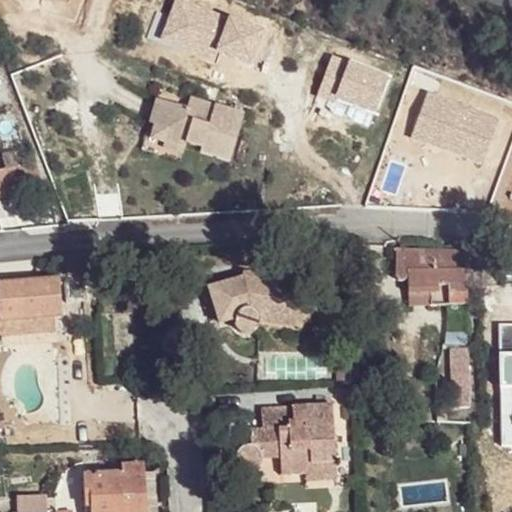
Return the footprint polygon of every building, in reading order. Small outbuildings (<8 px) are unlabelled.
[(41,0),(37,15),(80,29),(90,0),(41,0)] [(271,31),(185,0),(173,0),(159,41),(217,62),(220,53),(258,67),(271,31)] [(390,77),(333,55),(317,98),(338,107),(344,100),(376,112),(390,77)] [(197,104),(156,91),(139,144),(158,150),(161,143),(164,134),(150,129),(158,104),(191,116),(197,104)] [(500,119),(429,92),(411,139),(483,166),(500,119)] [(239,119),(197,104),(191,116),(158,104),(150,129),(164,134),(161,143),(180,149),(182,145),(198,149),(196,154),(225,164),(239,119)] [(17,153),(7,155),(9,168),(21,165),(17,153)] [(21,165),(9,168),(12,180),(42,174),(38,163),(21,165)] [(9,168),(0,170),(0,194),(15,191),(12,180),(9,168)] [(139,250),(97,253),(98,272),(140,269),(139,250)] [(402,283),(406,281),(407,294),(427,293),(427,305),(464,305),(464,255),(459,255),(459,252),(396,251),(395,271),(395,280),(402,283)] [(244,277),(208,287),(220,325),(231,322),(232,314),(238,309),(248,308),(258,314),(260,323),(301,328),(308,281),(259,274),(258,279),(244,277)] [(81,276),(59,278),(60,305),(85,301),(81,276)] [(0,332),(4,332),(3,319),(55,314),(63,314),(60,305),(59,278),(0,283),(0,332)] [(427,293),(407,294),(407,306),(427,305),(427,293)] [(238,309),(232,314),(231,322),(231,326),(235,332),(243,336),(252,336),(257,330),(260,323),(258,314),(248,308),(238,309)] [(55,314),(3,319),(4,332),(56,329),(55,314)] [(511,324),(500,324),(501,448),(511,447),(511,324)] [(468,350),(453,350),(455,408),(469,407),(468,350)] [(331,406),(261,409),(260,430),(250,430),(249,444),(246,445),(241,448),(238,453),(237,459),(239,466),(246,471),(256,470),(262,466),(262,458),(290,457),(292,474),(307,473),(306,464),(333,464),(331,406)] [(290,457),(262,458),(270,481),(334,478),(333,464),(306,464),(307,473),(292,474),(290,457)] [(124,474),(85,476),(86,506),(94,506),(93,511),(145,511),(144,465),(124,467),(124,474)] [(16,493),(15,511),(46,511),(46,493),(16,493)]
